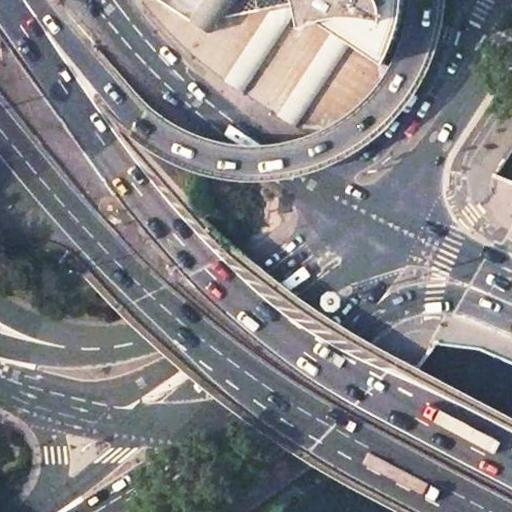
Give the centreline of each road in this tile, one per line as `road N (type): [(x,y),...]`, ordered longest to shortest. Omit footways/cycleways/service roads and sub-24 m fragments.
road 1 (trunk): [(511,467),(333,371),(204,267),(132,184),(2,0)]
road 2 (trunk): [(0,130),(149,294),(240,367),(495,511)]
road 3 (trunk): [(427,0),(411,63),(370,119),(310,154),(261,163),(185,149),(152,131),(24,0)]
road 4 (tertiary): [(386,227),(154,429)]
road 5 (primary): [(118,349),(219,308),(291,253),(334,234),(386,227)]
road 6 (residential): [(456,0),(420,95),(372,149),(313,186)]
road 7 (primary): [(386,227),(511,30)]
road 8 (primary): [(313,186),(225,127),(153,64)]
road 9 (primary): [(319,350),(419,299),(472,283)]
road 10 (tertiary): [(79,511),(208,436)]
road 11 (primary): [(319,350),(369,290),(386,227)]
road 12 (primary): [(208,436),(319,350)]
road 13 (tertiary): [(154,429),(47,507)]
road 14 (primary): [(28,397),(154,429)]
road 15 (trunk): [(0,309),(118,349)]
